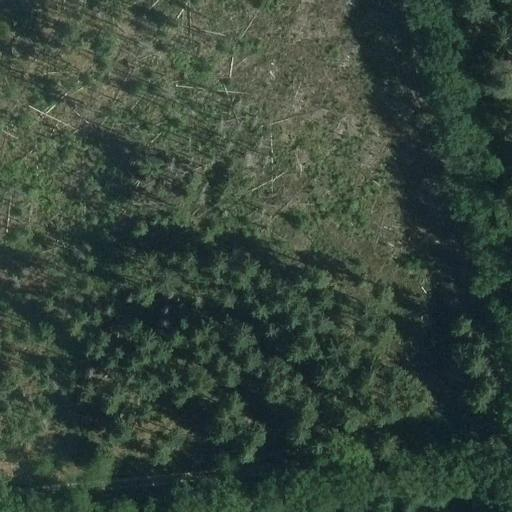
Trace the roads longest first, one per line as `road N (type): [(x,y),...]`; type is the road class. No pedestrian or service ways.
road 1 (track): [(0,497),(511,445)]
road 2 (track): [(416,0),(511,367)]
